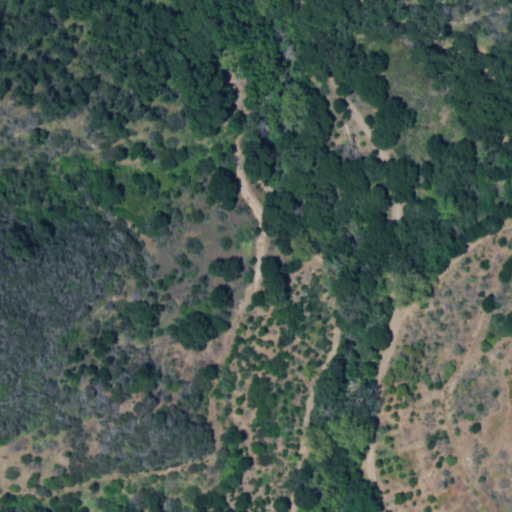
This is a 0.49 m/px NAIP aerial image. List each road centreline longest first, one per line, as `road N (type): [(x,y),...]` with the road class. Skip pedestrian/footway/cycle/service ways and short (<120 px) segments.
road 1 (track): [(356,119),(391,190),(395,228),(395,283),(368,461),(377,511)]
road 2 (track): [(290,511),(292,464),(333,303),(324,268),(293,220)]
road 3 (track): [(307,0),(315,56),(356,119)]
